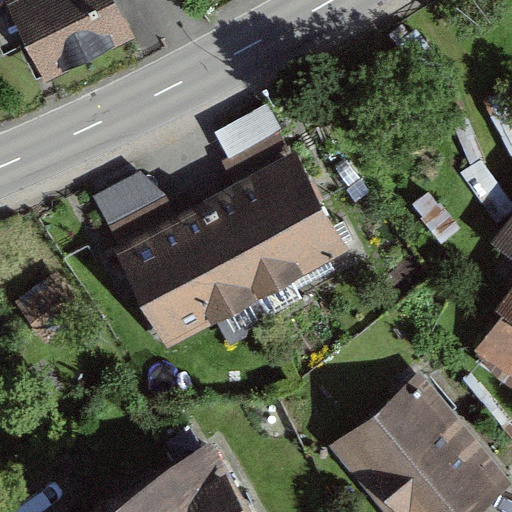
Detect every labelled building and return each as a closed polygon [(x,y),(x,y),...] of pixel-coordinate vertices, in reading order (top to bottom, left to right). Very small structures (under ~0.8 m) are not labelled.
[(150,38),(133,0),(36,0),(67,72),(150,38)] [(223,125),(238,156),(288,131),(273,100),(223,125)] [(316,153),(133,243),(178,334),(361,244),(316,153)] [(511,336),(502,351),(511,358),(511,336)] [(511,478),(434,382),(349,450),(398,511),(477,511),(511,484),(511,478)] [(265,511),(228,445),(108,511),(265,511)]
